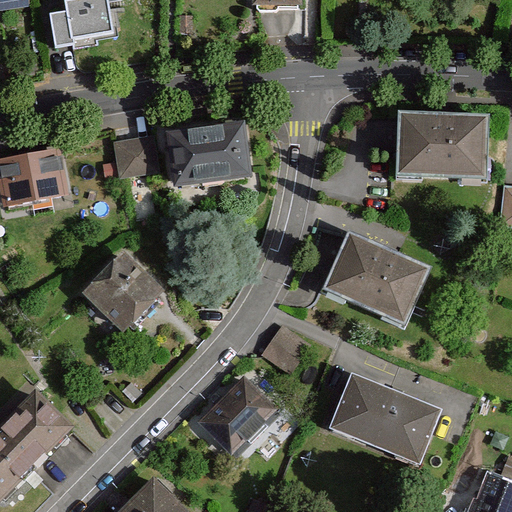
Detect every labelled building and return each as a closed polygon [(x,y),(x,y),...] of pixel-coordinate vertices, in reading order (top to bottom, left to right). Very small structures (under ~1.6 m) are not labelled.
[(0,0),(0,13),(23,11),(21,0),(0,0)] [(81,0),(55,4),(61,46),(110,39),(104,0),(81,0)] [(248,0),(249,13),(300,14),(299,0),(248,0)] [(396,118),(393,183),(484,187),(486,123),(396,118)] [(159,143),(167,194),(245,181),(237,131),(159,143)] [(149,140),(108,148),(114,184),(155,176),(149,140)] [(59,155),(0,164),(0,213),(66,203),(59,155)] [(511,190),(500,189),(497,228),(511,229),(511,190)] [(425,278),(344,240),(318,296),(399,332),(425,278)] [(123,258),(79,301),(115,338),(159,296),(123,258)] [(278,334),(255,366),(285,387),(308,355),(278,334)] [(241,379),(190,428),(227,467),(279,418),(241,379)] [(437,418),(345,382),(322,440),(414,475),(437,418)] [(33,400),(0,431),(0,506),(70,438),(33,400)] [(511,464),(503,462),(496,480),(511,485),(511,464)] [(511,511),(511,493),(487,483),(474,511),(511,511)] [(174,511),(149,487),(123,511),(174,511)]
